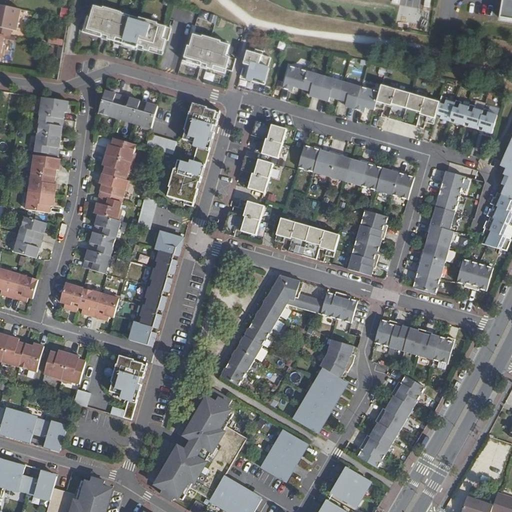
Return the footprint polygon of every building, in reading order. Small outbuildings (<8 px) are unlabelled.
[(511,0),(502,0),(500,19),(511,20),(511,0)] [(159,19),(141,14),(141,15),(124,10),(124,9),(105,4),(105,5),(96,2),(92,15),(89,13),(84,29),(97,32),(96,36),(102,38),(107,20),(113,22),(108,39),(116,42),(116,40),(131,44),(130,46),(138,48),(143,31),(149,32),(144,50),(150,52),(151,48),(164,52),(168,37),(170,37),(173,25),(159,21),(159,19)] [(21,10),(0,5),(0,27),(17,31),(21,10)] [(108,39),(113,22),(107,20),(102,38),(108,39)] [(12,30),(0,27),(0,34),(5,35),(11,37),(12,30)] [(149,32),(143,31),(138,48),(144,50),(149,32)] [(227,70),(233,72),(237,59),(227,56),(230,46),(221,43),(222,42),(203,37),(203,38),(194,35),(190,47),(188,46),(185,58),(202,63),(206,49),(212,51),(207,68),(213,70),(215,66),(227,70)] [(48,38),(46,43),(61,46),(62,41),(48,38)] [(207,68),(212,51),(206,49),(202,63),(201,66),(207,68)] [(247,80),(253,82),(254,78),(266,82),(270,69),(268,68),(271,58),(263,55),(264,52),(256,49),(255,53),(248,51),(244,64),(251,66),(247,80)] [(202,63),(185,58),(184,61),(201,66),(202,63)] [(426,122),(434,124),(436,118),(437,115),(441,102),(382,85),(380,92),(290,65),(284,88),(291,90),(292,86),(295,87),(311,92),(314,92),(313,96),(327,101),(328,97),(347,102),(350,103),(348,107),(363,111),(364,107),(375,110),(376,108),(384,110),(385,106),(385,105),(386,106),(386,104),(388,104),(389,104),(393,105),(392,108),(389,118),(417,127),(421,113),(425,114),(425,115),(427,116),(427,117),(426,122)] [(123,96),(106,91),(99,114),(117,119),(123,96)] [(141,102),(123,96),(117,119),(134,124),(141,102)] [(483,131),(493,134),(498,116),(489,113),(490,110),(485,109),(484,111),(475,109),(476,106),(470,105),(470,107),(461,105),(462,102),(456,100),(455,103),(447,101),(448,98),(442,96),(441,99),(441,102),(437,115),(442,116),(441,119),(451,122),(452,119),(456,120),(455,123),(465,126),(466,123),(470,124),(469,127),(479,130),(480,127),(484,128),(483,131)] [(69,102),(43,98),(40,116),(41,116),(64,120),(65,113),(67,113),(69,102)] [(158,107),(141,102),(134,124),(152,129),(158,107)] [(206,165),(210,151),(206,151),(210,138),(213,139),(222,112),(193,103),(191,113),(190,112),(185,130),(186,131),(183,140),(195,143),(194,147),(198,148),(194,161),(191,160),(190,164),(179,160),(176,170),(175,169),(170,188),(171,188),(169,197),(185,202),(184,204),(194,207),(203,177),(200,176),(203,164),(206,165)] [(64,120),(41,116),(38,134),(61,138),(64,120)] [(288,130),(256,120),(252,135),(263,139),(269,141),(267,145),(265,144),(264,145),(262,145),(258,144),(256,152),(279,159),(288,130)] [(61,138),(38,134),(35,152),(37,152),(58,156),(61,138)] [(157,150),(174,154),(177,142),(150,134),(146,148),(157,150)] [(137,145),(114,139),(113,146),(112,149),(109,148),(107,156),(132,163),(137,145)] [(486,237),(482,244),(508,251),(511,241),(511,239),(511,240),(511,237),(511,142),(502,166),(507,169),(505,175),(510,178),(503,195),(498,193),(496,198),(494,197),(491,204),(494,205),(492,210),(491,209),(488,216),(491,218),(489,222),(487,221),(484,228),(485,229),(483,235),(486,237)] [(409,200),(415,179),(406,176),(407,173),(393,169),(393,171),(392,172),(375,167),(375,166),(376,164),(362,160),(361,162),(361,163),(344,158),(344,157),(344,155),(330,151),(330,153),(330,154),(321,151),(321,150),(322,149),(315,146),(314,148),(314,149),(305,147),(299,169),(409,200)] [(35,156),(32,174),(56,177),(57,170),(59,171),(61,160),(58,159),(59,156),(58,156),(37,152),(36,156),(35,156)] [(132,163),(107,156),(104,163),(107,164),(106,167),(104,174),(127,180),(132,163)] [(244,187),(266,194),(274,164),(246,156),(241,170),(252,173),(255,174),(254,178),(253,178),(252,181),(250,180),(246,179),(244,187)] [(415,289),(436,295),(454,232),(450,231),(466,177),(447,172),(444,183),(443,182),(439,196),(440,197),(434,218),(432,218),(428,232),(429,233),(431,233),(426,250),(424,250),(423,249),(419,263),(421,264),(422,264),(420,272),(418,272),(417,271),(415,279),(418,280),(415,289)] [(56,177),(32,174),(29,192),(55,196),(57,185),(55,184),(56,177)] [(104,174),(101,181),(104,182),(103,185),(101,196),(101,197),(102,197),(123,203),(129,181),(127,180),(104,174)] [(55,196),(29,192),(26,210),(50,213),(51,206),(53,206),(55,196)] [(123,203),(102,197),(101,197),(96,214),(99,215),(101,216),(118,220),(123,203)] [(138,226),(151,230),(159,201),(145,197),(138,226)] [(237,230),(256,236),(265,206),(241,199),(239,208),(245,210),(248,211),(247,212),(251,212),(249,217),(243,215),(229,212),(223,233),(235,237),(237,230)] [(366,211),(349,270),(371,276),(373,268),(374,268),(376,269),(380,255),(378,254),(377,254),(381,239),(383,239),(385,240),(388,226),(387,225),(385,225),(387,217),(366,211)] [(99,215),(94,233),(116,239),(121,222),(118,220),(101,216),(99,215)] [(47,224),(25,217),(20,235),(42,241),(47,224)] [(341,235),(282,219),(276,241),(284,243),(285,239),(286,237),(288,238),(289,237),(293,238),(292,241),(289,252),(317,260),(320,249),(321,246),(325,247),(325,248),(328,249),(326,255),(334,257),(341,235)] [(130,340),(153,347),(158,333),(153,332),(154,328),(159,329),(163,315),(158,314),(159,310),(164,311),(168,297),(163,296),(164,292),(169,293),(173,279),(168,278),(170,273),(174,275),(178,261),(173,260),(175,255),(180,257),(183,243),(179,242),(180,237),(161,231),(158,243),(159,243),(156,250),(158,250),(137,322),(135,321),(132,333),(130,340)] [(94,233),(89,250),(111,257),(116,239),(94,233)] [(42,241),(20,235),(15,252),(37,259),(42,241)] [(89,250),(84,268),(90,269),(106,274),(111,257),(89,250)] [(465,286),(464,288),(478,292),(479,290),(479,288),(488,291),(494,268),(464,260),(458,282),(465,285),(465,286)] [(21,275),(0,268),(0,289),(2,290),(1,294),(14,298),(21,275)] [(39,280),(21,275),(14,298),(28,302),(29,298),(33,299),(39,280)] [(281,276),(222,376),(239,386),(287,305),(352,324),(358,303),(350,301),(351,299),(351,296),(336,292),(336,295),(335,296),(328,294),(325,302),(300,294),(304,283),(281,276)] [(79,307),(84,289),(66,284),(61,302),(65,304),(64,308),(78,312),(79,307)] [(102,294),(84,289),(79,307),(83,309),(82,313),(95,317),(102,294)] [(120,299),(102,294),(95,317),(109,321),(110,316),(115,318),(120,299)] [(387,323),(381,322),(375,343),(449,365),(456,339),(449,337),(448,339),(448,341),(432,337),(433,335),(433,333),(420,329),(419,331),(419,332),(403,328),(404,326),(404,325),(388,320),(387,322),(387,323)] [(0,336),(0,361),(2,362),(10,337),(2,335),(2,337),(0,336)] [(17,339),(10,337),(2,362),(20,367),(27,345),(19,343),(17,342),(17,339)] [(348,373),(354,364),(356,355),(353,355),(351,354),(353,346),(332,340),(328,354),(321,367),(325,369),(340,378),(344,371),(348,373)] [(34,347),(27,345),(20,367),(38,372),(45,347),(38,345),(37,348),(34,347)] [(59,354),(51,352),(45,375),(63,380),(70,354),(62,352),(62,355),(59,354)] [(77,356),(70,354),(63,380),(80,385),(87,362),(79,360),(77,359),(77,356)] [(127,408),(135,410),(137,404),(133,403),(137,391),(141,392),(149,364),(120,356),(118,365),(117,364),(112,383),(113,383),(111,392),(122,395),(120,402),(128,404),(127,408)] [(295,420),(317,432),(321,426),(322,427),(325,422),(324,421),(326,418),(327,419),(330,413),(329,412),(335,401),(337,402),(340,396),(339,396),(340,393),(341,394),(345,388),(344,387),(347,382),(341,378),(340,378),(325,369),(295,420)] [(360,458),(378,469),(426,388),(407,377),(403,384),(402,383),(399,382),(391,395),(394,397),(395,397),(387,411),(386,410),(383,409),(375,422),(379,424),(371,437),(370,437),(367,435),(360,448),(364,451),(360,458)] [(233,400),(214,389),(211,393),(230,404),(233,400)] [(75,404),(88,407),(91,393),(79,390),(75,404)] [(395,397),(394,397),(386,410),(387,411),(395,397)] [(179,447),(157,485),(165,489),(177,496),(183,500),(191,488),(212,500),(224,479),(225,477),(248,438),(223,424),(230,411),(228,410),(216,403),(208,398),(186,436),(193,440),(195,441),(199,443),(197,447),(200,448),(195,457),(190,453),(187,451),(186,452),(179,447)] [(216,403),(228,410),(229,408),(229,407),(230,404),(220,398),(216,403)] [(23,414),(0,407),(0,422),(3,423),(0,434),(0,435),(6,437),(7,435),(16,437),(23,414)] [(132,420),(134,413),(126,411),(113,407),(111,414),(132,420)] [(45,420),(23,414),(16,437),(24,440),(24,442),(30,444),(34,432),(41,434),(45,420)] [(68,427),(45,420),(41,434),(48,436),(45,448),(51,450),(52,448),(61,451),(68,427)] [(370,437),(371,437),(379,424),(378,424),(370,437)] [(285,431),(263,469),(287,483),(291,476),(289,475),(295,463),(297,465),(300,459),(299,458),(301,455),(302,456),(305,450),(304,450),(307,444),(285,431)] [(197,447),(199,443),(195,441),(193,440),(187,451),(190,453),(195,457),(200,448),(197,447)] [(0,485),(51,500),(58,477),(49,474),(50,472),(43,470),(39,482),(23,477),(27,465),(20,463),(19,466),(2,461),(2,458),(0,457),(0,485)] [(289,475),(291,476),(297,465),(295,463),(289,475)] [(356,508),(371,482),(348,468),(344,476),(345,476),(338,488),(337,487),(333,494),(356,508)] [(91,481),(90,484),(103,488),(105,481),(93,478),(92,481),(91,481)] [(224,479),(212,500),(231,511),(254,511),(262,499),(256,495),(255,497),(244,490),(245,489),(239,485),(238,487),(236,485),(236,484),(231,481),(230,482),(224,479)] [(79,495),(55,488),(51,500),(47,511),(105,511),(112,490),(103,488),(90,484),(83,482),(79,495)] [(175,499),(177,496),(165,489),(162,495),(173,501),(174,499),(175,499)] [(255,497),(256,495),(245,489),(244,490),(255,497)] [(511,511),(511,494),(500,490),(495,503),(492,511),(493,511),(511,511)] [(464,511),(492,511),(495,503),(470,495),(464,511)] [(346,511),(329,501),(325,508),(326,509),(324,511),(346,511)]
